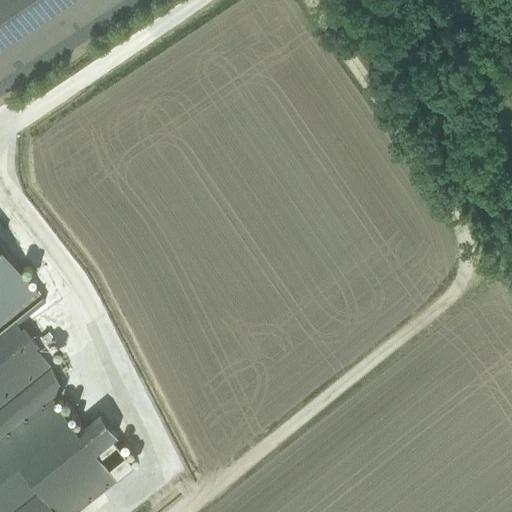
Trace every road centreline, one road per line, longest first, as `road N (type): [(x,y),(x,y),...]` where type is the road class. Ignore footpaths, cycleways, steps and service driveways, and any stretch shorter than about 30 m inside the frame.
road 1 (track): [(182,511),(466,278),(471,240),(312,0)]
road 2 (unclassified): [(0,133),(196,0)]
road 3 (track): [(375,0),(426,19),(467,8),(511,36)]
